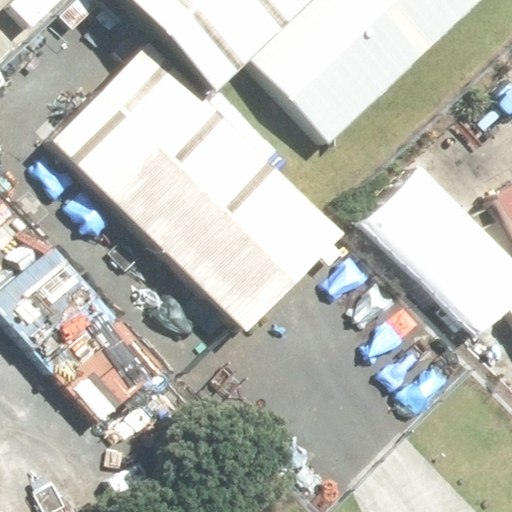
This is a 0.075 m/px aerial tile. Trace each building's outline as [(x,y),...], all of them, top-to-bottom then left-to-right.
[(258,0),(91,0),(170,83),(205,50),(258,0)] [(439,0),(258,0),(205,50),(290,140),(439,0)] [(284,246),(97,47),(12,126),(200,325),(284,246)] [(511,159),(450,190),(511,315),(511,159)] [(84,375),(58,400),(108,453),(163,400),(43,274),(0,314),(0,339),(35,376),(61,352),(84,375)]
